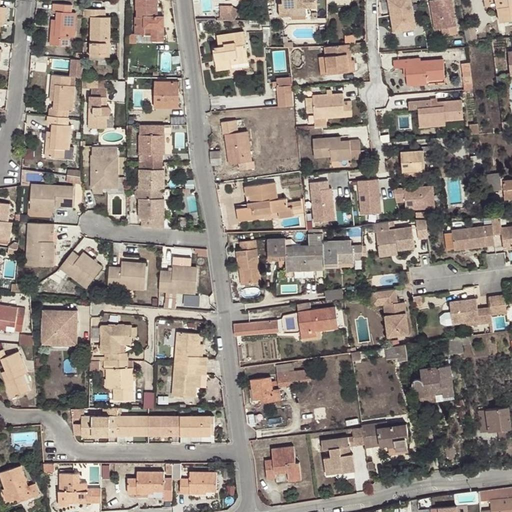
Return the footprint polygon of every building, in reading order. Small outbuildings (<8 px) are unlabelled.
[(136,33),(137,33),(145,33),(145,27),(152,27),(152,40),(164,40),(164,15),(157,15),(156,0),(136,0),(136,9),(138,9),(137,17),(136,17),(136,33)] [(282,0),(282,2),(279,2),(280,16),(292,16),(292,13),(292,8),(305,8),(317,7),(316,0),(282,0)] [(390,0),(395,25),(416,22),(412,0),(390,0)] [(457,33),(451,0),(430,0),(434,29),(442,28),(443,35),(457,33)] [(495,0),(484,0),(485,8),(497,6),(495,0)] [(511,0),(495,0),(497,6),(499,21),(511,19),(511,0)] [(57,11),(56,20),(56,30),(51,29),(50,44),(70,45),(70,37),(75,37),(77,13),(72,13),(73,5),(53,4),(53,11),(57,11)] [(222,4),(221,18),(239,18),(239,4),(222,4)] [(106,9),(84,9),(84,16),(91,16),(90,56),(100,57),(100,52),(106,53),(106,42),(110,43),(111,17),(106,17),(106,9)] [(423,40),(427,40),(425,27),(416,28),(416,36),(423,35),(423,40)] [(243,40),(242,32),(217,35),(218,47),(213,47),(216,66),(231,64),(231,63),(230,57),(237,56),(238,58),(248,57),(245,40),(243,40)] [(349,43),(355,43),(355,34),(344,35),(345,44),(349,43)] [(110,57),(110,43),(106,42),(106,53),(100,52),(100,57),(110,57)] [(351,53),(349,43),(345,44),(328,46),(324,46),(325,56),(328,73),(356,70),(354,59),(351,60),(348,60),(347,54),(351,53)] [(420,57),(413,58),(413,66),(426,65),(425,60),(420,61),(420,57)] [(394,67),(403,67),(406,66),(406,76),(407,85),(427,84),(427,79),(445,77),(444,59),(425,60),(426,65),(413,66),(413,58),(393,59),(394,67)] [(471,74),(469,65),(462,66),(463,76),(471,74)] [(464,89),(473,88),(471,74),(463,76),(464,89)] [(49,108),(48,116),(69,117),(70,110),(73,110),(75,86),(71,85),(72,77),(52,75),(51,90),(55,91),(55,100),(54,109),(49,108)] [(174,91),(179,91),(179,81),(155,80),(154,106),(174,107),(174,91)] [(295,105),(293,86),(293,85),(277,86),(279,106),(295,105)] [(90,95),(89,127),(106,128),(106,114),(110,113),(111,111),(111,108),(110,107),(106,107),(107,96),(105,96),(105,88),(92,87),(92,95),(90,95)] [(315,128),(327,127),(327,118),(352,115),(351,100),(344,100),(343,93),(332,94),(327,94),(313,95),(313,97),(306,98),(306,113),(314,112),(315,128)] [(431,99),(408,101),(409,109),(418,108),(420,127),(446,125),(446,121),(463,119),(462,99),(444,101),(444,105),(431,106),(431,99)] [(69,117),(48,116),(48,124),(52,124),(52,132),(51,142),(46,141),(45,156),(64,158),(65,148),(70,149),(72,126),(68,125),(69,117)] [(230,163),(239,162),(246,161),(247,169),(255,167),(254,160),(252,161),(247,131),(238,132),(237,130),(236,120),(221,121),(223,133),(225,133),(230,163)] [(469,124),(471,134),(479,133),(478,123),(469,124)] [(145,153),(145,161),(162,161),(162,153),(162,142),(164,142),(164,124),(140,125),(140,153),(145,153)] [(359,139),(341,140),(337,140),(336,136),(313,138),(314,157),(331,156),(331,160),(361,158),(359,139)] [(117,187),(117,145),(92,145),(92,187),(102,187),(117,187)] [(423,149),(401,151),(403,172),(419,170),(425,170),(424,153),(423,149)] [(211,164),(212,164),(222,163),(220,151),(210,152),(211,164)] [(485,154),(471,156),(472,171),(486,169),(485,154)] [(162,161),(145,161),(145,169),(140,169),(139,188),(145,188),(162,188),(164,188),(164,180),(162,180),(162,169),(162,161)] [(246,161),(239,162),(239,169),(247,169),(246,161)] [(80,177),(81,170),(65,168),(65,175),(80,177)] [(511,179),(503,180),(502,172),(480,174),(482,191),(504,189),(504,199),(511,197),(511,179)] [(82,183),(80,177),(65,175),(64,181),(82,183)] [(383,212),(382,177),(359,178),(361,213),(383,212)] [(332,180),(314,181),(315,199),(319,198),(319,196),(333,196),(332,180)] [(252,201),(248,202),(248,206),(237,208),(239,220),(264,216),(263,212),(278,210),(292,208),(302,207),(301,200),(287,202),(286,197),(277,199),(276,182),(246,186),(247,195),(251,195),(252,201)] [(55,211),(55,206),(56,197),(63,197),(63,206),(73,206),(74,186),(32,185),(30,210),(55,211)] [(433,186),(392,188),(396,202),(405,201),(406,210),(434,208),(433,186)] [(162,199),(162,188),(145,188),(144,198),(139,198),(139,217),(142,217),(142,225),(163,227),(163,218),(163,210),(162,210),(162,199)] [(56,197),(55,206),(63,206),(63,197),(56,197)] [(0,201),(0,238),(10,240),(13,224),(8,223),(11,204),(0,201)] [(292,208),(278,210),(279,218),(293,216),(292,208)] [(511,226),(503,227),(501,216),(492,217),(493,224),(494,235),(503,233),(503,239),(508,238),(508,242),(510,242),(511,241),(511,226)] [(428,237),(426,218),(417,220),(419,238),(428,237)] [(390,229),(389,221),(372,223),(374,232),(376,232),(378,249),(397,247),(397,249),(415,247),(412,226),(390,229)] [(54,242),(49,241),(41,241),(41,234),(49,235),(49,223),(29,222),(26,265),(53,266),(54,242)] [(454,250),(495,245),(494,235),(493,224),(452,229),(454,250)] [(285,238),(268,238),(268,255),(286,255),(286,259),(286,270),(324,269),(324,266),(323,241),(323,229),(308,230),(309,245),(286,245),(285,238)] [(236,250),(239,269),(242,269),(244,284),(261,281),(256,239),(240,241),(241,250),(236,250)] [(351,239),(323,241),(324,266),(339,266),(338,263),(353,263),(353,259),(353,244),(351,244),(351,239)] [(362,258),(362,243),(353,244),(353,259),(362,258)] [(398,253),(397,249),(397,247),(378,249),(379,255),(398,253)] [(72,251),(60,266),(86,287),(102,267),(83,252),(80,256),(72,251)] [(121,268),(109,267),(108,286),(144,289),(147,264),(122,262),(121,268)] [(161,270),(160,291),(196,293),(198,267),(173,266),(173,267),(173,271),(169,271),(161,270)] [(12,284),(12,292),(30,293),(35,293),(36,286),(17,284),(12,284)] [(398,302),(396,287),(380,290),(381,303),(384,303),(389,335),(410,333),(407,317),(404,318),(403,312),(407,312),(405,301),(398,302)] [(381,303),(380,290),(372,291),(373,305),(381,303)] [(505,295),(488,297),(490,307),(491,316),(507,314),(505,295)] [(491,316),(490,307),(478,309),(477,298),(450,301),(453,323),(466,321),(479,320),(479,324),(492,322),(491,316)] [(302,303),(297,304),(298,311),(311,309),(310,302),(302,303)] [(0,323),(15,325),(14,329),(22,331),(26,308),(0,304),(0,323)] [(311,309),(298,311),(301,332),(317,330),(338,327),(335,306),(311,309)] [(71,333),(76,333),(77,310),(58,310),(57,318),(43,317),(42,341),(51,341),(51,345),(70,345),(71,333)] [(278,319),(234,323),(235,335),(236,335),(279,332),(278,319)] [(0,323),(0,327),(7,329),(6,330),(14,331),(14,329),(15,325),(0,323)] [(104,352),(104,356),(104,360),(104,368),(109,368),(109,388),(113,388),(114,399),(134,399),(133,380),(129,380),(128,368),(128,352),(125,352),(121,352),(120,344),(125,344),(132,344),(132,336),(132,327),(132,324),(101,325),(101,353),(104,352)] [(200,356),(200,343),(201,333),(177,331),(172,395),(187,396),(193,396),(196,397),(197,386),(198,374),(201,374),(206,375),(208,357),(203,356),(200,356)] [(23,335),(21,344),(33,345),(33,337),(23,335)] [(469,335),(461,336),(462,344),(470,343),(469,335)] [(461,336),(447,338),(449,354),(463,352),(462,344),(461,336)] [(407,351),(406,344),(385,347),(387,359),(397,357),(398,361),(408,360),(407,351)] [(380,348),(370,349),(371,357),(381,356),(380,348)] [(0,359),(1,359),(6,371),(10,380),(6,381),(12,398),(30,391),(23,374),(28,372),(19,351),(7,357),(4,349),(0,350),(0,359)] [(360,350),(351,352),(352,360),(361,358),(360,350)] [(367,350),(360,350),(361,358),(368,357),(367,350)] [(277,373),(294,371),(293,362),(276,365),(277,373)] [(445,365),(441,365),(420,368),(422,379),(420,378),(417,378),(415,378),(413,380),(412,383),(412,385),(413,387),(414,388),(416,389),(418,389),(419,396),(436,394),(435,391),(443,390),(444,396),(454,395),(452,379),(451,369),(450,364),(445,365)] [(307,378),(306,369),(294,371),(277,373),(279,386),(290,385),(290,381),(307,378)] [(253,399),(260,398),(265,398),(265,401),(281,399),(279,389),(273,390),(271,376),(251,379),(253,399)] [(436,394),(419,396),(420,402),(444,399),(444,396),(443,390),(435,391),(436,394)] [(145,406),(155,406),(155,391),(145,391),(145,406)] [(498,430),(511,428),(509,406),(478,410),(481,432),(498,430)] [(117,407),(109,407),(108,416),(117,416),(117,407)] [(81,416),(84,416),(84,408),(71,409),(72,420),(81,420),(81,416)] [(149,435),(149,415),(121,416),(117,416),(117,435),(132,435),(149,435)] [(180,435),(180,415),(165,415),(149,415),(149,435),(180,435)] [(212,433),(214,433),(214,415),(180,415),(180,435),(211,434),(212,433)] [(81,435),(117,435),(117,416),(108,416),(84,416),(81,416),(81,420),(81,424),(73,424),(74,434),(81,435)] [(386,421),(362,424),(362,427),(364,444),(365,447),(380,444),(380,445),(388,444),(388,446),(395,445),(395,449),(407,448),(405,438),(408,437),(406,423),(387,426),(386,421)] [(364,444),(362,427),(352,429),(353,436),(321,441),(322,450),(329,449),(330,457),(323,458),(325,470),(342,468),(342,473),(356,471),(353,454),(351,454),(347,455),(346,446),(350,446),(364,444)] [(511,436),(511,432),(511,428),(498,430),(499,438),(511,436)] [(211,442),(214,442),(214,433),(212,433),(211,434),(180,435),(180,442),(190,442),(190,441),(211,440),(211,442)] [(410,451),(408,437),(405,438),(407,448),(395,449),(395,445),(388,446),(389,454),(410,451)] [(275,477),(275,473),(275,470),(287,468),(287,472),(288,477),(301,476),(299,461),(295,462),(294,445),(272,448),(273,458),(265,459),(267,478),(275,477)] [(181,478),(181,462),(172,462),(173,473),(172,478),(181,478)] [(54,463),(43,463),(44,471),(54,471),(54,463)] [(0,471),(0,472),(5,487),(9,500),(17,497),(22,496),(23,500),(40,494),(35,482),(28,485),(21,465),(0,471)] [(173,499),(172,478),(164,478),(164,471),(158,471),(137,471),(137,478),(128,478),(128,493),(148,493),(154,493),(154,490),(164,490),(164,496),(164,499),(173,499)] [(189,478),(181,478),(181,493),(206,493),(206,491),(217,491),(217,471),(190,471),(189,478)] [(81,502),(101,502),(101,488),(88,487),(88,482),(80,482),(80,472),(60,472),(60,490),(59,490),(59,504),(70,505),(70,502),(70,499),(82,499),(81,502)] [(511,511),(511,485),(502,487),(479,490),(480,501),(490,500),(491,510),(481,511),(480,511),(511,511)] [(9,500),(5,487),(1,489),(5,501),(9,500)]
